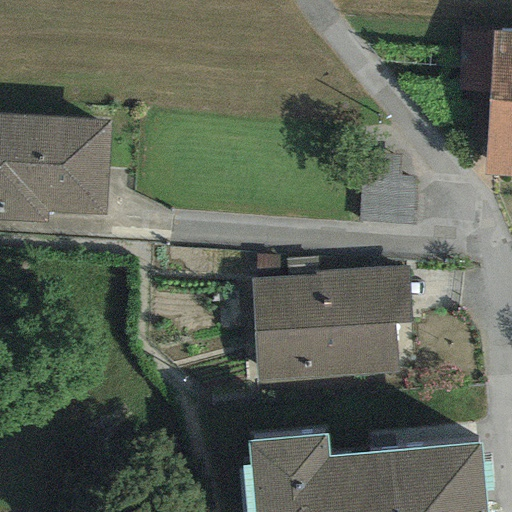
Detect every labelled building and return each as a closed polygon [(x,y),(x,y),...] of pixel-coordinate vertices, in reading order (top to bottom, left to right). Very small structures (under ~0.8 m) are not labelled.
[(491,34),(459,32),(459,35),(456,91),(488,93),(491,34)] [(511,34),(491,34),(488,93),(483,177),(511,178),(511,34)] [(0,219),(46,222),(46,213),(104,216),(109,120),(0,114),(0,219)] [(313,277),(249,280),(254,382),(395,375),(392,323),(410,322),(407,266),(312,272),(313,277)] [(326,435),(246,442),(251,511),(484,511),(479,444),(328,457),(326,435)]
